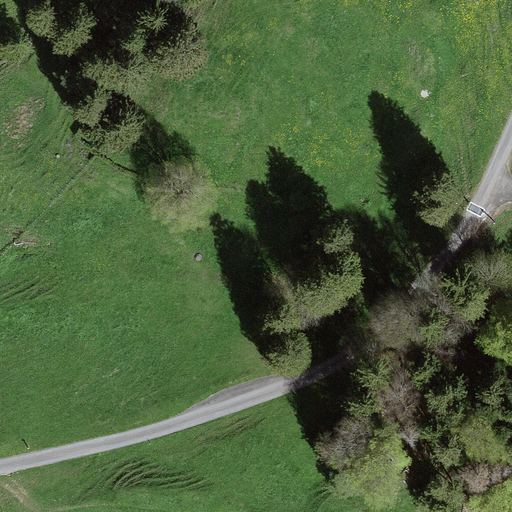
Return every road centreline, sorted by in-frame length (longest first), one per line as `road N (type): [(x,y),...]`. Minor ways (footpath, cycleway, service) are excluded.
road 1 (track): [(396,314),(355,353),(246,403),(0,470)]
road 2 (track): [(482,191),(396,314)]
